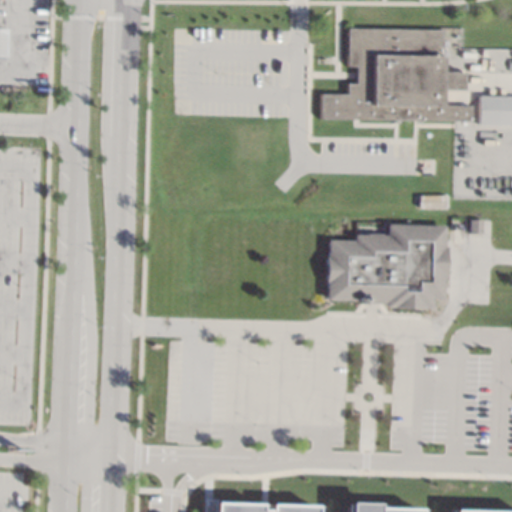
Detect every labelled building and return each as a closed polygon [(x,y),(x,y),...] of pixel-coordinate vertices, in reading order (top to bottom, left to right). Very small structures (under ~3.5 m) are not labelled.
[(440,35),(440,36),(440,55),(440,71),(462,71),(462,72),(461,90),(440,90),(440,105),(463,105),(469,105),(469,121),(318,119),(319,94),(345,94),(346,83),(354,83),(354,66),(346,66),(346,28),(427,29),(440,29),(440,35)] [(511,125),(478,125),(477,96),(477,95),(485,95),(511,95),(511,125)] [(482,221),(482,234),(469,234),(469,220),(482,220),(482,221)] [(420,225),(435,225),(442,225),(441,236),(441,247),(443,247),(443,250),(442,278),(440,278),(440,299),(428,298),(428,308),(421,308),(421,310),(417,310),(388,309),(388,307),(381,307),(381,304),(370,303),(361,303),(361,301),(322,300),(322,283),(321,283),(322,256),(323,256),(324,239),(350,240),(351,234),(352,234),(362,234),(362,233),(378,234),(378,235),(383,235),(383,223),(420,225)] [(209,511),(210,499),(200,499),(199,511),(209,511)] [(208,511),(208,503),(255,504),(255,510),(262,510),(263,510),(263,504),(311,505),(310,511),(342,511),(343,504),(371,504),(370,508),(414,509),(414,511),(448,511),(449,510),(511,511),(208,511)]
